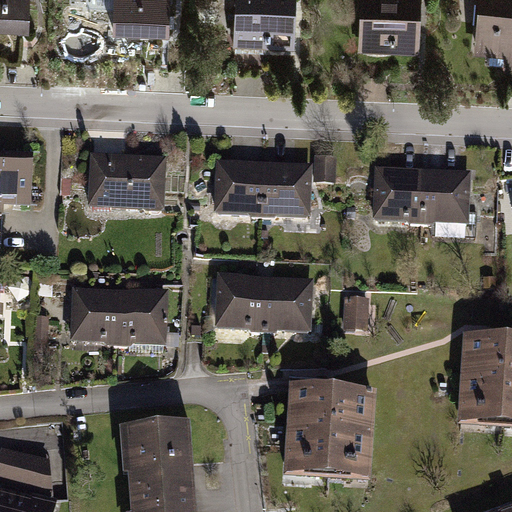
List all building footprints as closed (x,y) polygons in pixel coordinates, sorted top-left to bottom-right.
[(0,0),(0,27),(27,29),(28,0),(0,0)] [(166,0),(70,0),(70,10),(115,11),(114,34),(166,35),(166,0)] [(293,0),(234,0),(232,54),(269,55),(270,42),(291,43),(293,0)] [(418,54),(418,0),(362,0),(362,52),(418,54)] [(511,8),(463,5),(462,22),(478,23),(476,52),(504,54),(503,69),(511,69),(511,8)] [(0,157),(0,209),(34,211),(36,159),(0,157)] [(166,163),(92,158),(88,215),(163,219),(166,163)] [(317,186),(335,186),(336,162),(317,161),(317,186)] [(263,224),(265,168),(218,167),(216,222),(263,224)] [(312,170),(265,168),(263,224),(310,226),(312,170)] [(423,231),(425,175),(377,173),(375,229),(423,231)] [(473,176),(425,175),(423,231),(447,232),(447,243),(478,243),(479,216),(472,215),(473,176)] [(265,282),(218,280),(216,336),(262,339),(265,282)] [(314,285),(265,282),(262,339),(311,341),(314,285)] [(123,295),(74,292),(71,351),(121,352),(123,295)] [(169,297),(123,295),(121,352),(167,354),(169,297)] [(346,334),(366,335),(368,303),(348,301),(346,334)] [(38,355),(49,355),(49,320),(38,320),(38,355)] [(511,434),(511,347),(469,345),(464,431),(511,434)] [(375,403),(295,397),(288,484),(369,489),(375,403)] [(196,511),(191,429),(124,434),(129,511),(196,511)] [(0,496),(0,511),(55,511),(56,511),(45,509),(47,501),(55,503),(52,465),(5,452),(2,465),(0,464),(0,486),(37,498),(35,506),(0,496)]
